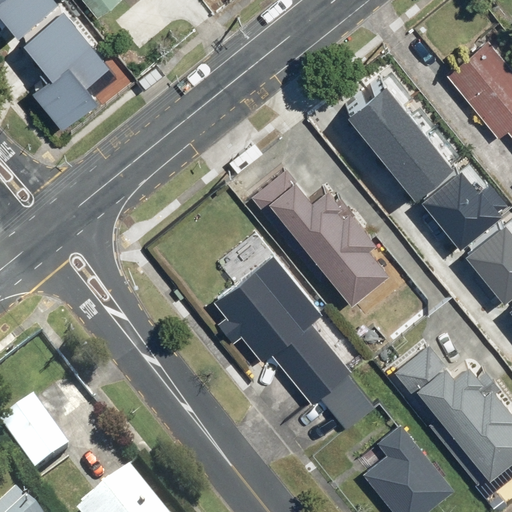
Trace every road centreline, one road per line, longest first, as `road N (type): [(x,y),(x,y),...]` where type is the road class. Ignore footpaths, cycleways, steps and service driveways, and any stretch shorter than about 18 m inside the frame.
road 1 (tertiary): [(335,0),(51,229)]
road 2 (residential): [(51,229),(275,511)]
